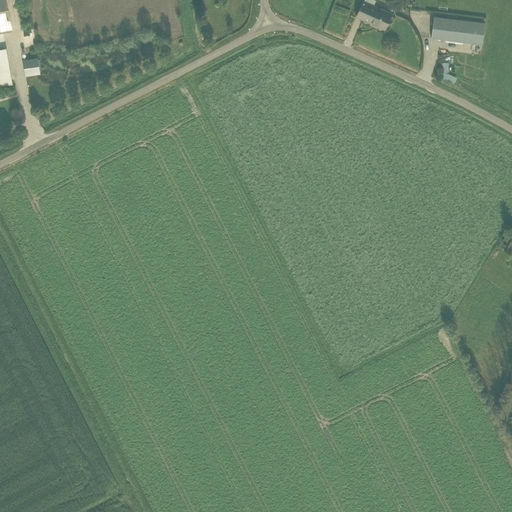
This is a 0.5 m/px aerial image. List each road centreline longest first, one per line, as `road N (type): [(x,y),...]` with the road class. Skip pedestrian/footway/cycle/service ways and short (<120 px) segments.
road 1 (unclassified): [(0,164),(246,41),(264,23)]
road 2 (unclassified): [(511,132),(449,96),(264,23)]
